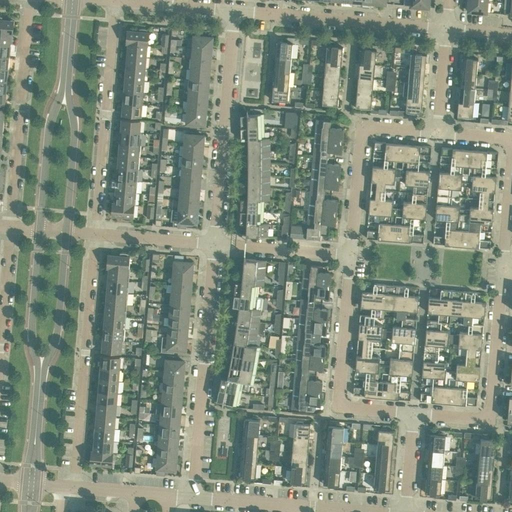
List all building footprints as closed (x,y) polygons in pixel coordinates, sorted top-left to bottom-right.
[(486,13),(487,1),(472,0),(468,0),(468,11),(486,13)] [(0,31),(10,33),(13,33),(14,21),(2,20),(2,17),(1,16),(0,16),(0,31)] [(126,43),(128,43),(147,44),(147,45),(148,45),(149,32),(147,32),(147,29),(146,29),(144,28),(143,28),(141,28),(139,28),(139,31),(127,30),(126,43)] [(194,30),(193,47),(211,49),(212,37),(202,36),(202,30),(194,30)] [(10,38),(10,33),(0,31),(0,44),(10,45),(11,38),(10,38)] [(277,42),(275,56),(291,58),(292,44),(293,44),(293,43),(276,41),(276,42),(277,42)] [(146,56),(147,45),(147,44),(128,43),(128,48),(127,48),(126,55),(146,56)] [(10,52),(10,45),(0,44),(0,56),(8,57),(8,52),(10,52)] [(327,47),(326,61),(341,62),(342,48),(343,48),(343,47),(326,46),(326,47),(327,47)] [(210,59),(211,49),(193,47),(192,58),(210,59)] [(360,49),(359,64),(375,65),(376,51),(376,50),(360,49)] [(410,54),(409,68),(425,69),(426,55),(426,54),(419,54),(412,53),(410,53),(410,54)] [(145,68),(146,56),(126,55),(125,62),(127,62),(126,67),(145,68)] [(8,62),(8,57),(0,56),(0,68),(8,69),(9,62),(8,62)] [(290,72),(291,58),(275,56),(274,71),(290,72)] [(462,58),(461,72),(476,74),(477,60),(478,60),(478,59),(462,57),(461,58),(462,58)] [(209,70),(210,59),(192,58),(191,69),(209,70)] [(340,76),(341,62),(326,61),(324,75),(340,76)] [(373,79),(375,65),(359,64),(358,78),(373,79)] [(143,80),(145,68),(126,67),(126,72),(125,72),(124,79),(143,80)] [(8,76),(8,69),(0,68),(0,80),(6,81),(6,76),(8,76)] [(424,83),(425,69),(409,68),(408,82),(424,83)] [(208,81),(209,70),(191,69),(190,79),(208,81)] [(288,86),(290,72),(274,71),(273,85),(288,86)] [(475,88),(476,74),(461,72),(459,87),(475,88)] [(339,91),(340,76),(324,75),(323,89),(339,91)] [(372,94),(373,79),(358,78),(357,92),(372,94)] [(142,92),(143,80),(124,79),(123,86),(125,86),(124,91),(142,92)] [(207,92),(208,81),(190,79),(189,90),(207,92)] [(408,82),(404,82),(403,96),(422,98),(424,83),(408,82)] [(287,101),(288,86),(273,85),(272,100),(279,101),(279,102),(285,103),(285,101),(287,101)] [(474,102),(475,88),(459,87),(458,101),(474,102)] [(337,106),(339,91),(323,89),(322,104),(324,104),(324,106),(330,107),(330,105),(337,106)] [(206,102),(207,92),(189,90),(188,101),(206,102)] [(141,104),(142,92),(124,91),(124,96),(122,96),(122,103),(141,104)] [(371,108),(372,94),(357,92),(355,107),(363,108),(363,109),(369,110),(369,108),(371,108)] [(421,113),(422,98),(407,97),(406,111),(408,112),(408,113),(413,114),(414,112),(421,113)] [(205,113),(206,102),(188,101),(187,112),(205,113)] [(472,117),(474,102),(458,101),(457,116),(464,116),(464,118),(470,119),(470,117),(472,117)] [(140,116),(141,104),(122,103),(121,115),(140,116)] [(243,124),(243,127),(264,126),(263,114),(247,115),(247,110),(246,110),(247,115),(240,115),(240,124),(243,124)] [(204,124),(205,113),(187,112),(186,123),(204,124)] [(121,119),(119,131),(141,133),(141,132),(139,132),(140,120),(121,119)] [(316,119),(314,137),(340,140),(344,128),(337,127),(338,121),(316,119)] [(264,128),(264,126),(243,127),(243,131),(241,131),(241,140),(247,139),(264,139),(264,138),(264,128)] [(140,145),(141,133),(119,131),(119,138),(120,138),(120,143),(140,145)] [(185,134),(184,145),(202,147),(203,135),(185,134)] [(342,152),(340,140),(314,137),(313,155),(335,157),(335,152),(342,152)] [(269,138),(264,138),(264,139),(247,139),(248,151),(270,151),(269,138)] [(396,160),(397,144),(374,142),(374,150),(385,151),(384,159),(396,160)] [(139,157),(140,145),(120,143),(119,148),(118,148),(117,155),(139,157)] [(406,177),(407,161),(408,144),(397,144),(396,160),(402,161),(402,168),(395,167),(395,176),(400,176),(406,177)] [(431,146),(408,144),(407,161),(418,162),(419,154),(430,155),(431,146)] [(201,157),(202,147),(184,145),(184,156),(201,157)] [(463,165),(464,149),(441,147),(440,155),(452,156),(451,164),(463,165)] [(474,166),(475,150),(464,149),(463,165),(463,166),(469,166),(468,173),(462,173),(461,181),(467,182),(472,182),(474,166)] [(498,152),(475,150),(474,166),(485,167),(486,159),(497,160),(498,152)] [(270,163),(270,151),(248,151),(248,163),(270,163)] [(138,169),(139,157),(117,155),(117,162),(118,162),(118,167),(138,169)] [(334,163),(335,157),(313,155),(311,173),(337,176),(341,163),(334,163)] [(201,168),(201,157),(184,156),(183,167),(201,168)] [(395,176),(395,167),(396,160),(384,159),(384,167),(372,166),(372,174),(395,176)] [(418,170),(418,162),(407,161),(406,177),(428,179),(429,171),(418,170)] [(270,175),(270,163),(248,163),(248,175),(270,175)] [(461,181),(462,173),(463,166),(463,165),(451,164),(450,173),(439,172),(438,179),(461,181)] [(485,175),(485,167),(474,166),(472,182),(495,184),(496,176),(485,175)] [(137,181),(138,169),(118,167),(117,172),(116,172),(115,179),(137,181)] [(200,179),(201,168),(183,167),(182,177),(200,179)] [(338,188),(337,176),(311,173),(310,191),(332,193),(332,188),(338,188)] [(395,180),(400,181),(400,176),(395,176),(372,174),(370,190),(385,191),(386,183),(394,184),(395,180)] [(269,187),(270,175),(248,175),(247,187),(269,187)] [(427,195),(428,179),(406,177),(400,176),(400,181),(405,181),(405,184),(413,185),(413,193),(427,195)] [(199,190),(200,179),(182,177),(181,188),(199,190)] [(136,193),(137,181),(115,179),(115,186),(116,186),(116,191),(136,193)] [(461,186),(466,186),(467,182),(461,181),(438,179),(437,195),(452,197),(452,189),(461,189),(461,186)] [(494,200),(495,184),(472,182),(467,182),(466,186),(471,187),(471,190),(480,191),(479,199),(494,200)] [(269,200),(269,187),(247,187),(247,199),(263,200),(269,200)] [(198,200),(199,190),(181,188),(180,199),(198,200)] [(384,199),(385,191),(370,190),(369,206),(392,208),(397,208),(398,203),(393,203),(393,200),(384,199)] [(135,205),(136,193),(116,191),(115,196),(114,196),(113,202),(113,203),(135,205)] [(331,199),(332,193),(310,191),(308,209),(334,211),(337,199),(331,199)] [(426,210),(427,195),(413,193),(412,201),(403,201),(403,204),(398,203),(397,208),(403,208),(426,210)] [(451,205),(452,197),(437,195),(436,211),(459,213),(464,214),(464,209),(459,209),(460,205),(451,205)] [(263,212),(263,200),(247,199),(241,198),(240,207),(243,207),(243,211),(263,212)] [(197,211),(198,200),(180,199),(179,210),(197,211)] [(492,216),(494,200),(479,199),(479,207),(470,206),(470,210),(464,209),(464,214),(470,214),(492,216)] [(135,205),(113,203),(113,202),(112,202),(111,215),(123,216),(122,219),(124,219),(125,220),(127,220),(129,220),(130,220),(131,220),(131,217),(133,217),(134,205),(135,205)] [(391,223),(392,208),(369,206),(368,213),(380,214),(379,223),(391,223)] [(400,241),(401,224),(402,224),(395,224),(396,216),(402,217),(403,208),(397,208),(392,208),(391,223),(389,240),(400,241)] [(425,218),(426,210),(403,208),(402,217),(402,224),(401,224),(413,225),(414,217),(425,218)] [(335,224),(334,211),(308,209),(307,227),(329,229),(329,223),(335,224)] [(196,223),(197,211),(179,210),(177,227),(185,228),(186,222),(196,223)] [(262,223),(263,212),(243,211),(242,214),(240,214),(239,223),(246,223),(262,224),(262,223)] [(457,229),(459,213),(436,211),(435,219),(446,220),(446,228),(457,229)] [(467,246),(468,230),(462,229),(462,222),(469,223),(470,214),(464,214),(459,213),(457,229),(456,245),(467,246)] [(492,224),(492,216),(470,214),(469,223),(468,230),(480,231),(480,223),(492,224)] [(268,224),(262,223),(262,224),(246,223),(245,235),(267,237),(268,224)] [(389,240),(391,223),(379,223),(378,231),(367,230),(366,238),(389,240)] [(412,234),(413,225),(401,224),(400,241),(423,243),(424,234),(412,234)] [(456,245),(457,229),(446,228),(445,236),(434,235),(433,243),(456,245)] [(479,239),(480,231),(468,230),(467,246),(490,248),(490,240),(479,239)] [(106,267),(108,267),(129,269),(129,268),(130,256),(128,256),(128,253),(127,253),(125,253),(124,252),(122,252),(120,253),(119,256),(107,255),(106,267)] [(175,255),(174,272),(192,274),(193,262),(182,262),(183,256),(175,255)] [(244,259),(243,271),(264,273),(266,260),(244,259)] [(304,264),(302,282),(328,284),(331,272),(325,272),(326,266),(304,264)] [(130,268),(129,268),(129,269),(108,267),(107,274),(109,274),(108,279),(129,281),(130,268)] [(263,285),(264,273),(243,271),(241,282),(241,283),(263,285)] [(191,285),(192,274),(174,272),(173,283),(191,285)] [(128,293),(129,281),(108,279),(108,284),(106,284),(106,291),(128,293)] [(263,285),(241,283),(241,282),(235,282),(234,290),(236,291),(236,294),(256,297),(258,285),(263,285)] [(329,297),(328,284),(302,282),(300,300),(323,302),(323,296),(329,297)] [(190,295),(191,285),(173,283),(172,294),(190,295)] [(384,301),(385,284),(374,283),(373,292),(362,291),(361,299),(384,301)] [(395,302),(396,285),(385,284),(384,301),(383,317),(384,309),(394,309),(393,318),(394,318),(395,302)] [(408,286),(396,285),(395,302),(418,304),(419,296),(407,295),(408,286)] [(451,306),(452,290),(440,289),(440,298),(428,297),(428,304),(451,306)] [(462,307),(463,291),(452,290),(451,306),(449,323),(450,323),(450,314),(461,315),(460,324),(462,307)] [(127,305),(128,293),(106,291),(105,298),(107,298),(106,303),(127,305)] [(475,292),(463,291),(462,307),(485,309),(485,301),(474,300),(475,292)] [(189,306),(190,295),(172,294),(171,305),(189,306)] [(262,297),(256,297),(236,294),(235,298),(233,297),(232,306),(238,307),(255,309),(255,308),(260,309),(262,297)] [(383,317),(384,301),(361,299),(360,307),(372,307),(371,315),(371,316),(374,316),(383,317)] [(322,308),(323,302),(300,300),(299,318),(324,320),(328,308),(322,308)] [(417,311),(418,304),(395,302),(394,318),(402,319),(402,318),(405,318),(406,310),(417,311)] [(126,317),(127,305),(106,303),(106,308),(104,308),(104,315),(126,317)] [(449,323),(451,306),(428,304),(427,312),(438,313),(438,321),(441,322),(449,323)] [(188,317),(189,306),(171,305),(170,315),(188,317)] [(259,322),(260,309),(255,308),(255,309),(238,307),(237,319),(259,322)] [(484,317),(485,309),(462,307),(460,324),(469,324),(472,324),(473,316),(484,317)] [(374,324),(374,316),(371,316),(371,315),(360,314),(358,331),(387,333),(387,328),(382,328),(382,325),(374,324)] [(125,329),(126,317),(104,315),(103,322),(105,322),(104,327),(125,329)] [(187,328),(188,317),(170,315),(169,326),(187,328)] [(326,333),(324,320),(299,318),(297,336),(320,338),(320,332),(326,333)] [(417,319),(405,318),(402,318),(402,319),(401,326),(392,326),(392,329),(387,328),(387,333),(415,335),(417,319)] [(259,322),(237,319),(235,330),(257,334),(259,322)] [(440,330),(441,322),(438,321),(426,320),(425,336),(453,339),(454,334),(449,334),(449,330),(440,330)] [(483,325),(472,324),(469,324),(468,332),(459,331),(459,334),(454,334),(453,339),(482,341),(483,325)] [(186,338),(187,328),(169,326),(168,337),(186,338)] [(124,341),(125,329),(104,327),(104,332),(102,332),(102,339),(121,340),(121,341),(124,341)] [(255,345),(257,334),(235,330),(233,342),(255,346),(255,345)] [(386,338),(387,333),(358,331),(357,347),(371,348),(372,340),(381,340),(381,337),(386,338)] [(414,351),(415,335),(387,333),(386,338),(391,338),(391,341),(400,342),(399,350),(414,351)] [(186,338),(168,337),(162,336),(161,352),(174,353),(174,349),(185,350),(186,338)] [(319,344),(320,338),(297,336),(296,354),(321,356),(325,344),(319,344)] [(453,343),(453,339),(425,336),(424,352),(438,354),(439,345),(448,346),(448,343),(453,343)] [(126,341),(124,341),(121,341),(121,340),(102,339),(101,351),(125,353),(126,341)] [(480,357),(482,341),(453,339),(453,343),(458,344),(458,347),(467,348),(466,356),(480,357)] [(260,346),(255,345),(255,346),(233,342),(233,344),(234,344),(234,343),(236,343),(237,350),(232,351),(231,354),(257,359),(260,346)] [(371,356),(371,348),(357,347),(356,362),(379,364),(384,365),(384,360),(379,360),(380,357),(371,356)] [(412,367),(414,351),(399,350),(399,358),(390,358),(390,361),(384,360),(384,365),(389,365),(412,367)] [(438,362),(438,354),(424,352),(422,368),(445,370),(451,371),(451,366),(446,366),(446,362),(438,362)] [(255,371),(257,359),(231,354),(231,356),(232,356),(232,355),(234,355),(235,362),(230,363),(229,366),(255,371)] [(323,369),(321,356),(296,354),(294,372),(316,374),(317,368),(323,369)] [(100,355),(99,367),(119,369),(120,357),(100,355)] [(479,373),(480,357),(466,356),(465,364),(457,363),(456,366),(451,366),(451,371),(456,371),(479,373)] [(166,359),(165,371),(183,372),(184,361),(166,359)] [(377,380),(379,364),(356,362),(355,370),(366,371),(366,379),(377,380)] [(387,398),(388,381),(382,380),(382,373),(389,374),(389,365),(384,365),(379,364),(377,380),(376,397),(387,398)] [(412,375),(412,367),(389,365),(389,374),(388,381),(400,382),(400,374),(412,375)] [(228,374),(227,377),(227,378),(243,381),(253,383),(255,371),(229,366),(228,374)] [(118,381),(119,369),(99,367),(99,374),(100,374),(100,379),(118,381)] [(444,386),(445,370),(422,368),(422,376),(433,377),(432,385),(444,386)] [(453,403),(455,387),(449,386),(449,379),(456,380),(456,371),(451,371),(445,370),(444,386),(442,402),(453,403)] [(182,383),(183,372),(165,371),(164,381),(182,383)] [(478,381),(479,373),(456,371),(456,380),(455,387),(466,388),(467,380),(478,381)] [(316,379),(316,374),(294,372),(293,390),(318,392),(322,380),(316,379)] [(241,393),(243,381),(227,378),(227,377),(221,376),(219,385),(221,385),(221,389),(241,393)] [(117,393),(118,381),(100,379),(99,384),(98,384),(97,391),(117,393)] [(376,397),(377,380),(366,379),(365,387),(354,387),(353,395),(376,397)] [(181,394),(182,383),(164,381),(163,392),(181,394)] [(399,390),(400,382),(388,381),(387,398),(410,400),(410,391),(399,390)] [(442,402),(444,386),(432,385),(432,393),(420,392),(420,400),(442,402)] [(466,396),(466,388),(455,387),(453,403),(476,405),(477,397),(466,396)] [(238,405),(241,393),(221,389),(220,392),(218,392),(216,400),(222,402),(221,406),(222,406),(223,402),(238,405)] [(320,405),(318,392),(293,390),(291,408),(313,410),(314,404),(320,405)] [(116,405),(117,393),(97,391),(97,398),(98,398),(98,403),(116,405)] [(180,405),(181,394),(163,392),(162,403),(180,405)] [(115,417),(116,405),(98,403),(97,408),(96,408),(95,415),(115,417)] [(162,403),(157,403),(156,413),(161,414),(179,415),(180,405),(162,403)] [(179,426),(179,415),(161,414),(161,424),(179,426)] [(114,429),(115,417),(95,415),(95,422),(96,422),(96,427),(114,429)] [(244,418),(243,433),(259,434),(260,419),(258,419),(258,418),(252,417),(252,419),(244,418)] [(295,422),(293,437),(309,439),(310,424),(303,423),(303,421),(297,421),(297,423),(295,422)] [(178,437),(179,426),(161,424),(160,435),(178,437)] [(328,425),(327,440),(342,441),(344,427),(342,426),(342,425),(336,424),(336,426),(328,425)] [(113,441),(114,429),(96,427),(95,432),(94,432),(93,439),(113,441)] [(378,430),(377,444),(393,446),(394,431),(386,430),(387,429),(381,428),(381,430),(378,430)] [(258,449),(259,434),(243,433),(242,447),(258,449)] [(430,434),(428,449),(444,450),(445,435),(443,435),(443,433),(437,433),(437,435),(430,434)] [(177,448),(178,437),(160,435),(159,446),(177,448)] [(308,453),(309,439),(293,437),(292,452),(308,453)] [(480,443),(476,443),(475,453),(479,453),(494,454),(496,440),(488,439),(488,437),(482,437),(482,438),(480,438),(480,443)] [(112,452),(113,441),(93,439),(93,446),(94,446),(94,451),(93,451),(112,453),(112,452)] [(341,456),(342,441),(327,440),(326,455),(341,456)] [(391,460),(393,446),(377,444),(376,459),(391,460)] [(176,458),(177,448),(159,446),(158,457),(176,458)] [(256,463),(258,449),(242,447),(241,462),(256,463)] [(443,465),(444,450),(428,449),(427,463),(443,465)] [(113,452),(112,452),(112,453),(93,451),(94,451),(91,450),(90,463),(102,464),(101,467),(103,467),(104,468),(106,468),(107,468),(110,468),(110,465),(112,465),(113,452)] [(306,467),(308,453),(292,452),(291,466),(306,467)] [(493,469),(494,454),(479,453),(477,467),(493,469)] [(340,470),(341,456),(326,455),(324,469),(340,470)] [(175,470),(176,458),(158,457),(156,474),(164,475),(165,469),(175,470)] [(390,474),(391,460),(376,459),(375,473),(390,474)] [(255,477),(256,463),(241,462),(240,476),(239,476),(239,477),(255,478),(256,477),(255,477)] [(442,479),(443,465),(427,463),(426,478),(442,479)] [(305,481),(306,467),(291,466),(290,480),(289,480),(289,481),(306,482),(306,481),(305,481)] [(492,483),(493,469),(477,467),(476,482),(492,483)] [(339,484),(340,470),(324,469),(323,483),(323,484),(339,485),(339,484)] [(389,489),(390,474),(375,473),(373,487),(373,488),(389,489)] [(440,493),(442,479),(426,478),(425,492),(424,492),(433,493),(440,494),(441,494),(441,493),(440,493)] [(491,497),(492,483),(476,482),(475,496),(475,497),(491,498),(491,497)]
